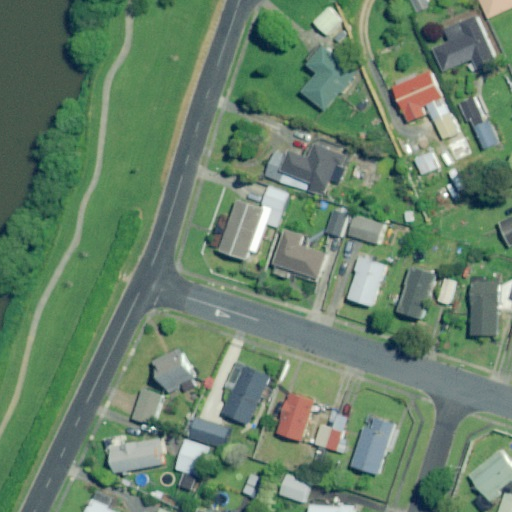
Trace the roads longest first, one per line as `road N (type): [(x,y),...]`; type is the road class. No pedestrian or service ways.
road 1 (residential): [(144,282),(458,385)]
road 2 (residential): [(144,282),(239,0)]
road 3 (residential): [(31,511),(144,282)]
road 4 (residential): [(419,511),(458,385)]
